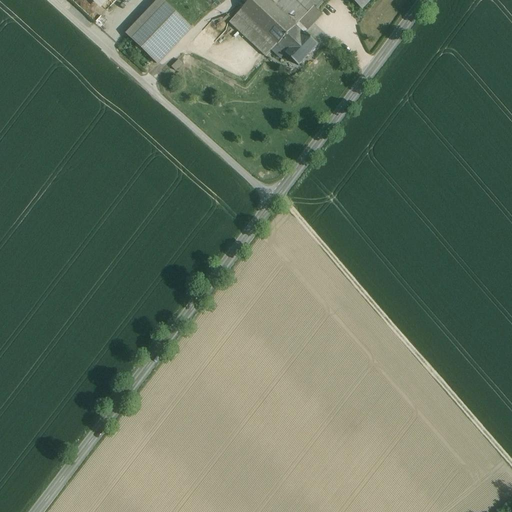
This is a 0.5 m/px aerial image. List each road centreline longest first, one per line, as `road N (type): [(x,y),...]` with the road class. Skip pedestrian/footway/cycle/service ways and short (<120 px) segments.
road 1 (secondary): [(37,511),(277,197)]
road 2 (track): [(277,197),(511,460)]
road 3 (unclassified): [(51,0),(277,197)]
road 4 (secondary): [(277,197),(425,0)]
